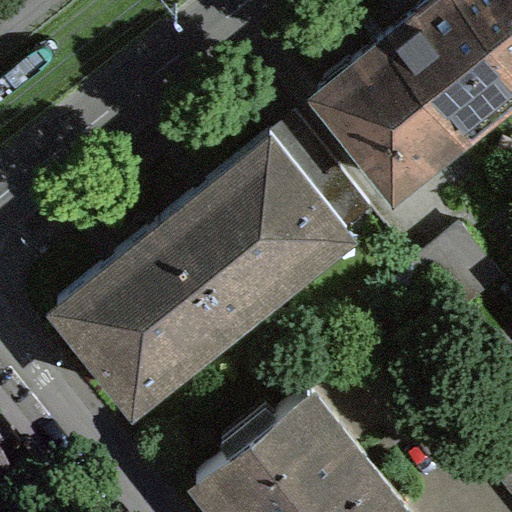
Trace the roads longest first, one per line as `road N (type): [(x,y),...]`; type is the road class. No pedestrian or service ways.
road 1 (secondary): [(0,197),(250,0)]
road 2 (residential): [(0,321),(155,511)]
